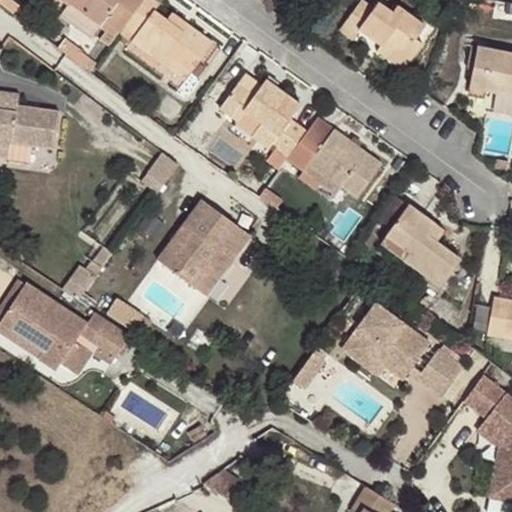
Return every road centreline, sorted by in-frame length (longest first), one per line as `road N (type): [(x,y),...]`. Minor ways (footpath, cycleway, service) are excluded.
road 1 (residential): [(111,511),(270,417),(409,489)]
road 2 (residential): [(491,191),(236,0)]
